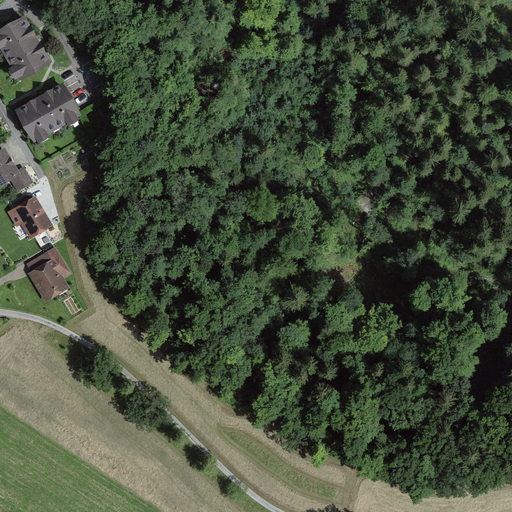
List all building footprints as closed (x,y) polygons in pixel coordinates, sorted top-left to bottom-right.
[(0,31),(0,43),(20,78),(48,62),(23,18),(0,31)] [(18,111),(35,139),(78,114),(62,86),(18,111)] [(0,182),(17,173),(3,150),(0,152),(0,182)] [(14,204),(31,233),(47,224),(34,201),(22,208),(18,201),(14,204)] [(58,207),(50,208),(52,217),(60,216),(58,207)] [(57,292),(55,288),(63,283),(51,262),(32,274),(46,298),(57,292)]
